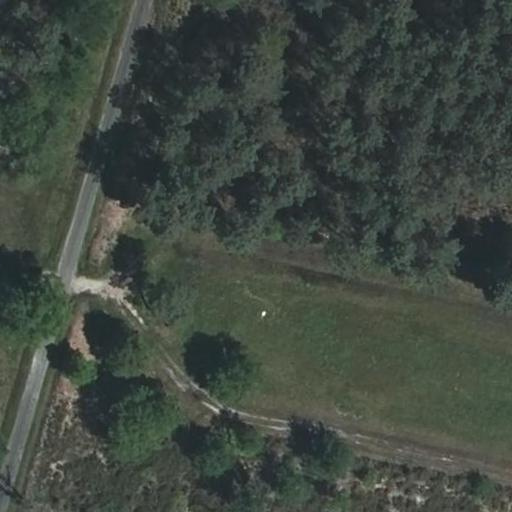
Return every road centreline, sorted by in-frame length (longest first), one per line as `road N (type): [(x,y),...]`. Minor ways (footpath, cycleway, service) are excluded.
road 1 (residential): [(6,511),(150,0)]
road 2 (track): [(0,219),(511,337)]
